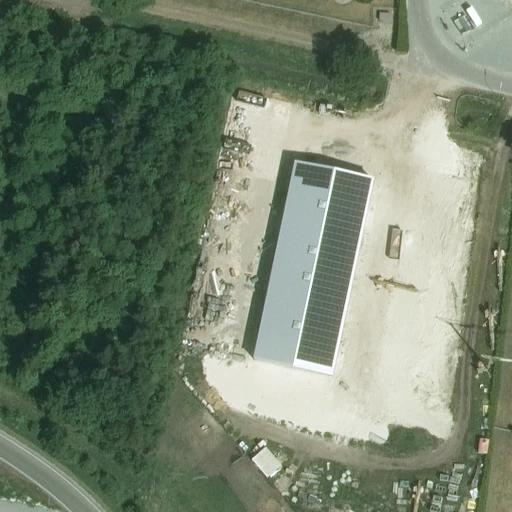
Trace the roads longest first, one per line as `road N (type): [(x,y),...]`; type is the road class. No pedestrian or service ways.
road 1 (track): [(421,66),(114,0)]
road 2 (residential): [(421,0),(421,66),(511,86)]
